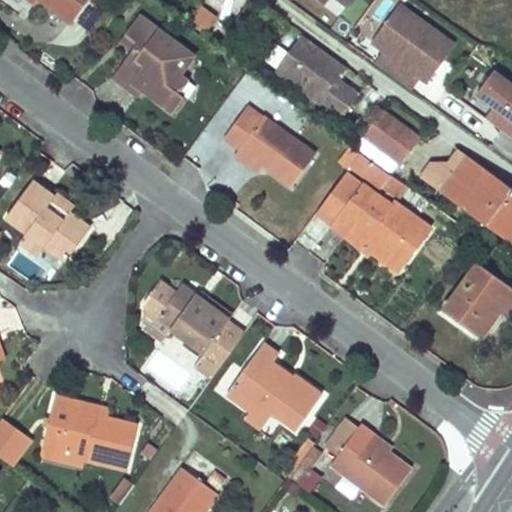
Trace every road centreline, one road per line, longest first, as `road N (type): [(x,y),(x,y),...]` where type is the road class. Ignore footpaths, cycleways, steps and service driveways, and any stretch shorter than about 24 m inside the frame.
road 1 (residential): [(167,206),(511,447)]
road 2 (residential): [(0,78),(167,206)]
road 3 (residential): [(167,206),(76,326)]
